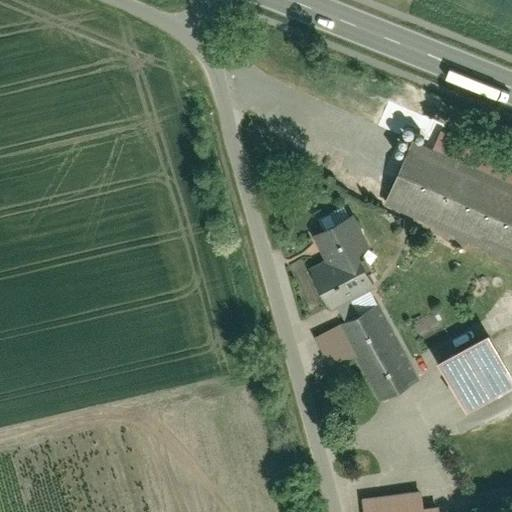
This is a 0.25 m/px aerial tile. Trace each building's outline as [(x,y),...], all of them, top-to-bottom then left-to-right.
[(511,182),(412,139),(384,204),(511,258),(511,182)] [(381,283),(349,220),(319,235),(331,259),(313,268),(333,307),(381,283)] [(418,381),(378,305),(319,337),(337,370),(358,359),(381,401),(418,381)] [(511,343),(507,333),(451,362),(477,413),(511,395),(511,343)] [(428,511),(426,492),(365,501),(366,511),(428,511)]
